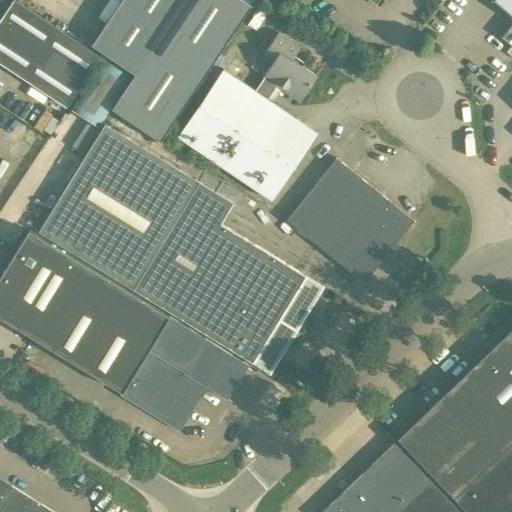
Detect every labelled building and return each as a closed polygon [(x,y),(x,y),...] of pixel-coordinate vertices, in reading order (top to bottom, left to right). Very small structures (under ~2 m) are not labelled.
[(13,0),(0,20),(0,62),(66,106),(99,56),(14,0),(13,0)] [(251,6),(242,0),(121,0),(91,45),(135,74),(112,108),(160,141),(251,6)] [(511,0),(493,0),(511,15),(511,23),(501,37),(511,46),(511,0)] [(177,136),(272,200),(317,133),(301,122),(267,99),(277,85),(299,100),(315,75),(302,66),(304,63),(293,55),(299,47),(278,33),(264,54),(275,60),(254,90),(223,69),(177,136)] [(102,59),(69,109),(96,127),(130,77),(102,59)] [(39,231),(134,289),(270,374),(277,362),(295,333),(317,298),(324,287),(220,223),(233,203),(104,124),(39,231)] [(286,220),(363,283),(403,234),(414,220),(404,213),(336,158),(286,220)] [(0,315),(41,342),(123,392),(169,315),(29,229),(0,275),(0,315)] [(249,364),(169,315),(123,392),(178,426),(184,415),(203,385),(227,400),(249,364)] [(397,438),(414,455),(454,497),(467,511),(511,511),(511,328),(506,334),(397,438)] [(465,511),(412,456),(396,440),(320,511),(465,511)] [(0,511),(52,511),(0,479),(0,511)]
